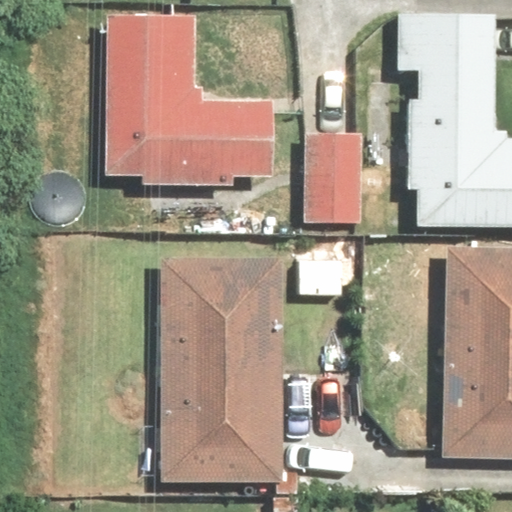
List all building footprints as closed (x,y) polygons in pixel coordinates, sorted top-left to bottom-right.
[(391,234),(511,236),(511,137),(488,137),(490,16),(395,14),(391,234)] [(189,19),(95,17),(91,194),(252,197),(253,115),(187,114),(189,19)] [(289,140),(287,236),(353,237),(355,141),(289,140)] [(278,252),(142,249),(137,490),(273,493),(278,252)] [(511,251),(433,250),(429,467),(511,469),(511,251)]
